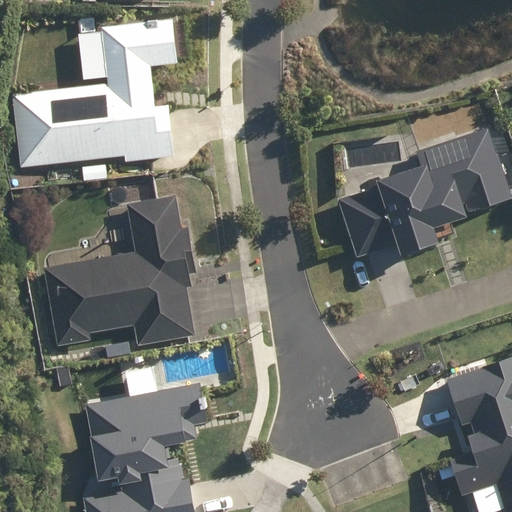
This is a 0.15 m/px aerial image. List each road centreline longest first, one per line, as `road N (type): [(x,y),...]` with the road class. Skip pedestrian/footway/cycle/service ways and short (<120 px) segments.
road 1 (residential): [(267,0),(264,100),(304,343)]
road 2 (residential): [(304,343),(511,275)]
